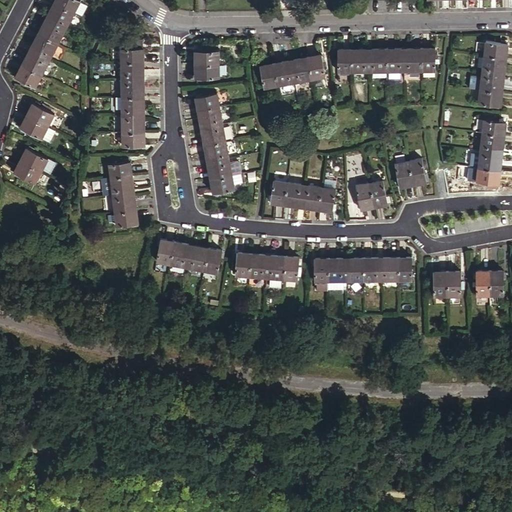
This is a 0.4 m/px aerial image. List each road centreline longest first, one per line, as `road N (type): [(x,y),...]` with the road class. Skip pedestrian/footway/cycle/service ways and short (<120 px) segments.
road 1 (track): [(511,503),(92,462),(0,440)]
road 2 (residential): [(175,23),(511,19)]
road 3 (residential): [(196,220),(394,230)]
road 4 (trunk): [(0,141),(135,0)]
road 5 (residential): [(394,230),(428,206),(511,202)]
road 6 (residential): [(394,230),(440,244),(511,231)]
